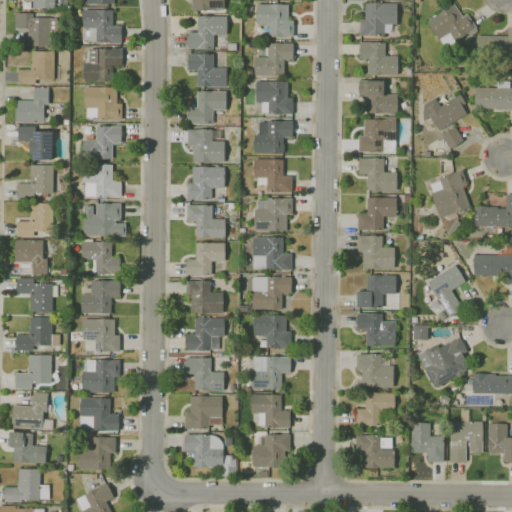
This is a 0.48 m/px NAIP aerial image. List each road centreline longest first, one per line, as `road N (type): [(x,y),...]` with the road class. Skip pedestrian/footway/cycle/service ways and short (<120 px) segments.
road 1 (residential): [(324,494),(328,0)]
road 2 (residential): [(156,487),(149,469),(154,0)]
road 3 (residential): [(511,495),(174,496),(156,487)]
